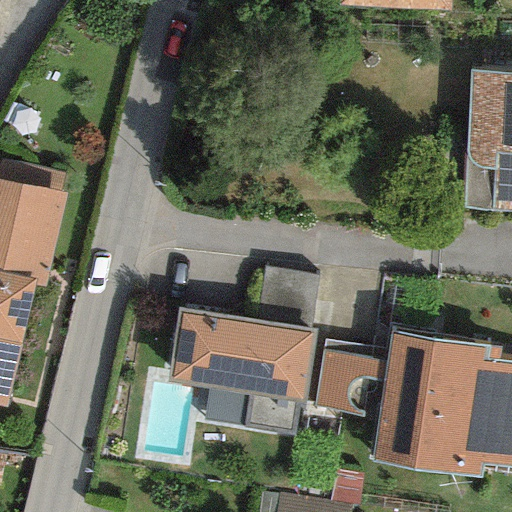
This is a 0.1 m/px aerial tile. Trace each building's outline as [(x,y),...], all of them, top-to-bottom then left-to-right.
[(511,58),(463,56),(458,153),(499,155),(497,191),(511,191),(511,58)] [(77,183),(2,165),(0,172),(0,395),(26,401),(77,183)] [(308,297),(315,267),(262,255),(255,286),(308,297)] [(316,329),(186,311),(178,375),(257,385),(252,421),(303,428),(316,329)] [(511,334),(405,319),(386,450),(501,466),(503,450),(511,451),(511,357),(508,357),(511,334)] [(370,412),(381,350),(323,339),(311,401),(370,412)] [(11,450),(0,447),(0,486),(4,487),(11,450)] [(353,511),(355,503),(284,493),(281,511),(353,511)]
